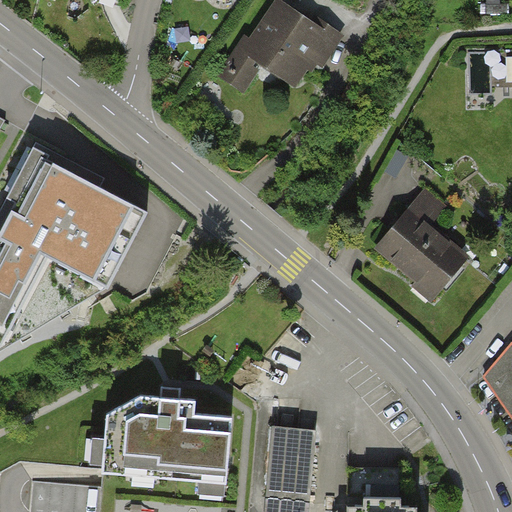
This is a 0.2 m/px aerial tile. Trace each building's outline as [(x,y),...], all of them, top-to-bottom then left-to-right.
[(345,36),(289,0),(286,0),(260,41),(248,34),(223,74),(247,90),(263,65),(308,94),(345,36)] [(408,157),(396,150),(385,171),(397,178),(408,157)] [(109,305),(149,229),(26,165),(0,213),(0,217),(9,222),(0,238),(0,357),(97,299),(109,305)] [(429,188),(377,249),(437,300),(474,256),(435,223),(449,206),(429,188)] [(511,341),(484,376),(511,416),(511,341)] [(103,472),(227,485),(234,423),(195,419),(197,404),(142,398),(108,418),(103,472)] [(348,511),(314,511),(323,434),(278,429),(269,511),(417,511),(417,503),(349,503),(348,511)]
